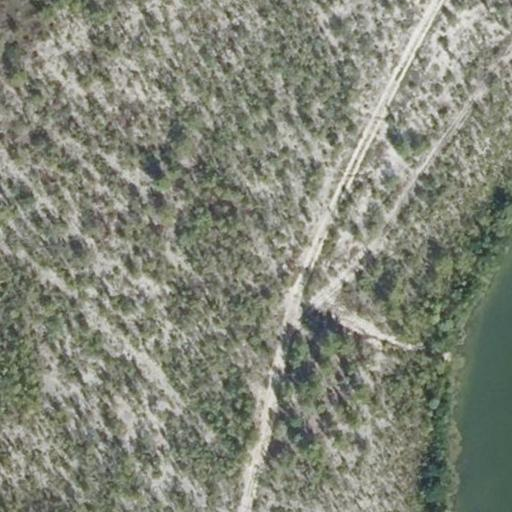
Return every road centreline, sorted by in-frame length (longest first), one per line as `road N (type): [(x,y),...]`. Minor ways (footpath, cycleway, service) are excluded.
road 1 (track): [(260,511),(290,335),(438,0)]
road 2 (track): [(290,335),(511,53)]
